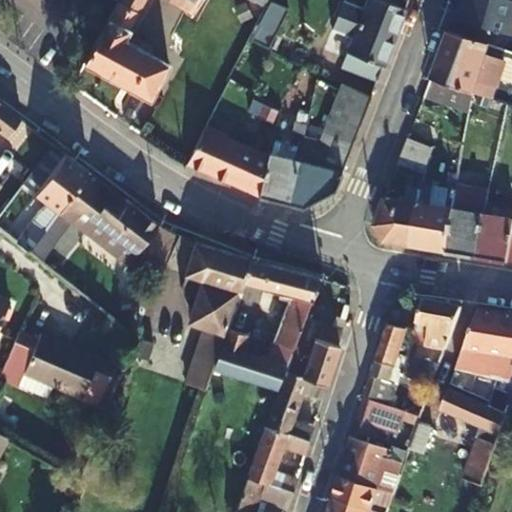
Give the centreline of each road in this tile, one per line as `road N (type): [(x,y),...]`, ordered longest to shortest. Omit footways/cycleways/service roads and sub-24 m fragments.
road 1 (tertiary): [(329,249),(205,205),(110,149),(0,65)]
road 2 (residential): [(329,249),(434,0)]
road 3 (residential): [(382,266),(304,511)]
road 4 (unknown): [(462,279),(423,406)]
road 5 (tertiary): [(511,285),(382,266)]
